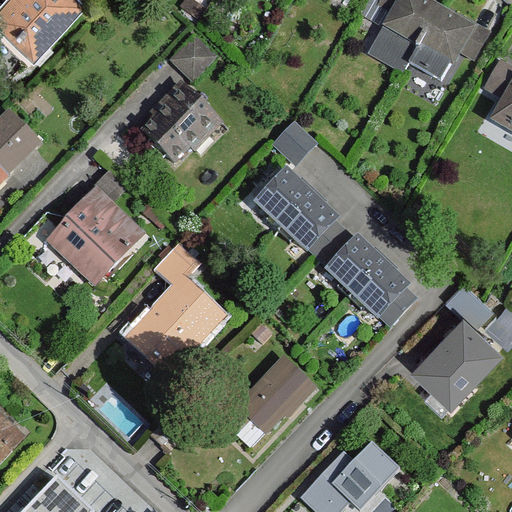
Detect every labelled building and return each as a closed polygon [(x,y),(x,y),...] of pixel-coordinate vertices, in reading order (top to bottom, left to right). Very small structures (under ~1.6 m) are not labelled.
[(88,8),(79,0),(6,0),(0,7),(0,29),(35,63),(88,8)] [(454,74),(478,35),(414,0),(403,0),(384,34),(454,74)] [(200,34),(175,60),(198,82),(223,56),(200,34)] [(511,92),(493,127),(511,137),(511,92)] [(222,128),(186,93),(142,139),(179,173),(222,128)] [(0,191),(41,151),(9,119),(0,127),(0,191)] [(301,165),(323,140),(299,119),(277,143),(301,165)] [(288,171),(258,205),(312,254),(343,221),(288,171)] [(141,237),(94,195),(45,250),(92,292),(141,237)] [(358,241),(328,274),(382,324),(413,290),(358,241)] [(172,294),(122,343),(162,385),(226,322),(189,284),(200,274),(180,254),(155,278),(172,294)] [(460,311),(408,368),(450,406),(502,349),(460,311)] [(314,394),(283,363),(236,412),(268,442),(314,394)] [(0,423),(0,467),(22,446),(0,423)] [(344,453),(302,499),(315,511),(344,511),(352,504),(361,511),(364,511),(402,472),(372,445),(356,463),(344,453)]
